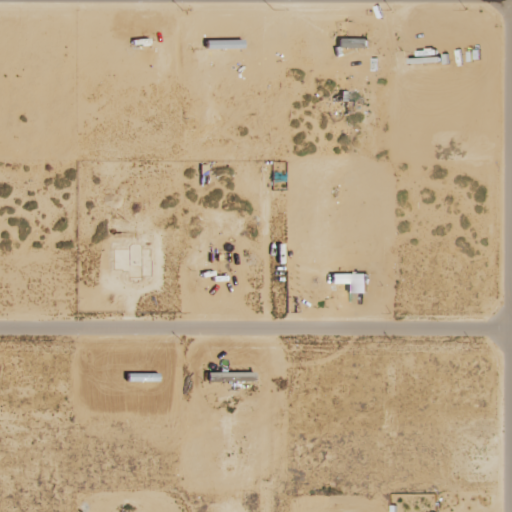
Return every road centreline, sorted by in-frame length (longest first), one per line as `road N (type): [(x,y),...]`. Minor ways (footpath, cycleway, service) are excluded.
road 1 (residential): [(511,0),(506,511)]
road 2 (residential): [(511,327),(0,325)]
